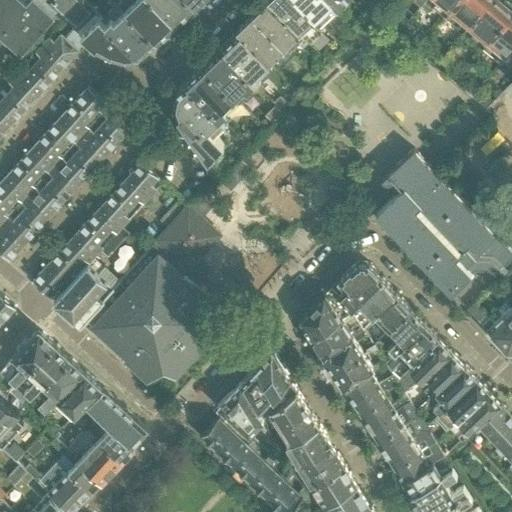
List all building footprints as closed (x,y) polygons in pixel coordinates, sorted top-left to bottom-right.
[(74,26),(88,38),(95,44),(96,44),(108,51),(125,57),(125,56),(137,55),(139,53),(140,53),(106,20),(89,3),(85,0),(0,0),(0,62),(3,59),(11,42),(22,51),(56,13),(53,11),(55,8),(68,19),(75,25),(74,26)] [(112,13),(106,20),(140,53),(143,50),(156,39),(158,37),(120,0),(109,11),(112,13)] [(155,0),(120,0),(158,37),(176,21),(155,0)] [(155,0),(176,21),(196,2),(194,0),(155,0)] [(265,2),(253,13),(290,51),(298,43),(303,47),(309,41),(305,37),(268,0),(266,0),(264,2),(265,2)] [(268,0),(305,37),(314,29),(318,33),(326,26),(322,21),(300,0),(268,0)] [(300,0),(322,21),(339,4),(335,0),(300,0)] [(433,4),(446,15),(458,0),(425,0),(424,1),(431,7),(433,4)] [(463,20),(469,25),(489,0),(458,0),(446,15),(458,26),(463,20)] [(464,31),(483,46),(511,11),(511,8),(511,6),(504,0),(502,1),(501,0),(489,0),(469,25),(464,31)] [(501,61),(504,58),(511,48),(511,11),(483,46),(496,57),(501,61)] [(238,28),(275,66),(284,57),(287,61),(293,54),(290,51),(253,13),(253,14),(253,13),(250,16),(250,17),(238,28)] [(382,21),(373,14),(359,26),(364,30),(369,35),(368,36),(369,37),(382,21)] [(51,36),(43,44),(65,63),(79,48),(78,48),(88,38),(74,26),(65,35),(62,32),(55,40),(51,36)] [(222,44),(220,46),(257,85),(276,66),(275,66),(238,28),(226,40),(222,44)] [(42,55),(35,63),(52,78),(65,63),(43,44),(37,51),(42,55)] [(202,63),(240,101),(257,85),(220,46),(218,47),(214,50),(215,51),(202,63)] [(322,57),(319,60),(324,66),(328,63),(322,57)] [(24,66),(16,73),(38,93),(52,78),(35,63),(28,70),(24,66)] [(186,81),(186,82),(225,122),(232,116),(229,112),(240,101),(202,63),(190,74),(192,75),(186,81)] [(302,77),(306,82),(313,76),(309,71),(302,77)] [(15,85),(7,93),(24,108),(38,93),(16,73),(10,80),(15,85)] [(476,92),(478,89),(481,85),(471,77),(466,83),(463,87),(473,96),(476,92)] [(225,122),(186,82),(182,84),(177,88),(175,92),(174,100),(174,105),(178,115),(177,115),(208,158),(209,158),(219,173),(227,166),(222,161),(218,160),(213,154),(224,143),(214,133),(225,122)] [(89,84),(74,100),(92,116),(99,108),(103,112),(110,104),(105,100),(106,100),(89,84)] [(478,89),(476,92),(473,96),(486,107),(492,101),(478,89)] [(274,103),(280,109),(285,105),(294,96),(287,90),(274,103)] [(0,98),(0,111),(11,122),(24,108),(7,93),(1,99),(0,98)] [(263,103),(275,115),(280,109),(274,103),(269,97),(263,103)] [(74,100),(61,115),(82,135),(90,126),(86,122),(92,116),(74,100)] [(115,109),(110,104),(103,112),(108,116),(101,124),(118,139),(132,124),(115,108),(115,109)] [(0,134),(11,122),(0,111),(0,134)] [(61,115),(48,130),(65,145),(72,137),(76,142),(82,135),(61,115)] [(90,126),(82,135),(104,154),(118,139),(101,124),(95,131),(90,126)] [(240,137),(247,144),(255,136),(248,129),(240,137)] [(48,130),(34,144),(56,164),(63,156),(58,152),(65,145),(48,130)] [(74,154),(91,169),(104,154),(82,135),(76,142),(81,146),(74,154)] [(34,144),(21,159),(38,175),(45,167),(49,171),(56,164),(34,144)] [(396,193),(376,212),(451,291),(474,270),(483,270),(491,278),(511,257),(511,250),(414,147),(382,178),(383,179),(385,180),(386,181),(387,181),(387,183),(396,193)] [(63,156),(56,164),(77,184),(91,169),(74,154),(68,161),(63,156)] [(220,180),(231,190),(252,167),(241,158),(220,180)] [(21,159),(7,174),(29,193),(36,186),(32,181),(38,175),(21,159)] [(142,160),(128,175),(149,195),(163,180),(142,160)] [(47,183),(64,198),(77,184),(56,164),(49,171),(54,175),(47,183)] [(7,174),(0,181),(0,194),(11,204),(18,197),(22,201),(29,193),(7,174)] [(114,190),(131,206),(138,198),(143,202),(149,195),(128,175),(114,190)] [(36,186),(29,193),(51,213),(64,198),(47,183),(41,190),(36,186)] [(100,206),(122,225),(130,217),(125,213),(131,206),(114,190),(100,206)] [(27,205),(20,213),(37,228),(51,213),(29,193),(22,201),(27,205)] [(0,194),(0,219),(3,223),(10,215),(5,211),(11,204),(0,194)] [(210,206),(199,196),(190,203),(189,204),(188,204),(114,286),(103,297),(110,304),(95,321),(93,322),(119,346),(122,343),(128,348),(129,350),(125,356),(147,376),(163,364),(177,372),(192,353),(195,350),(215,330),(205,317),(216,301),(196,282),(207,265),(198,257),(220,233),(201,216),(210,206)] [(109,240),(117,247),(130,232),(122,225),(100,206),(87,220),(105,235),(111,228),(116,233),(109,240)] [(125,226),(131,232),(145,216),(139,211),(125,226)] [(10,215),(3,223),(24,242),(37,228),(20,213),(14,219),(10,215)] [(74,235),(96,255),(100,250),(104,254),(106,252),(110,255),(117,247),(109,240),(104,246),(99,242),(105,235),(87,220),(74,235)] [(3,223),(0,225),(0,234),(0,249),(9,258),(24,242),(3,223)] [(85,258),(89,262),(96,255),(74,235),(60,249),(78,265),(85,258)] [(60,249),(47,264),(68,284),(75,276),(71,272),(78,265),(60,249)] [(356,262),(342,275),(363,295),(382,276),(369,262),(356,261),(356,262)] [(88,315),(95,321),(110,304),(103,297),(114,286),(89,262),(75,276),(68,284),(62,291),(54,299),(74,317),(80,322),(81,323),(88,315)] [(57,287),(62,291),(68,284),(47,264),(33,279),(49,295),(57,287)] [(342,275),(335,282),(351,306),(363,295),(342,275)] [(351,306),(354,310),(356,314),(359,320),(363,327),(377,313),(398,293),(382,276),(363,295),(351,306)] [(300,317),(312,336),(354,310),(351,306),(335,282),(331,285),(300,317)] [(0,292),(0,310),(6,316),(15,306),(0,292)] [(389,328),(391,326),(411,307),(398,293),(377,313),(382,318),(380,319),(389,328)] [(511,295),(498,309),(502,313),(511,323),(511,295)] [(511,323),(502,313),(494,321),(476,301),(469,307),(483,323),(482,324),(506,349),(506,350),(511,350),(511,323)] [(389,346),(395,353),(426,323),(411,307),(391,326),(399,335),(389,346)] [(312,336),(324,355),(365,329),(363,327),(359,320),(356,314),(354,310),(312,336)] [(405,355),(413,364),(441,338),(426,323),(395,353),(386,362),(391,370),(405,355)] [(10,390),(17,383),(29,371),(54,342),(39,328),(0,370),(0,391),(5,396),(10,390)] [(324,355),(333,370),(364,351),(357,339),(367,332),(365,329),(324,355)] [(398,381),(403,389),(404,391),(409,385),(422,379),(423,379),(428,375),(453,351),(441,338),(413,364),(397,380),(398,381)] [(25,404),(43,384),(70,357),(54,342),(29,371),(37,378),(25,390),(17,383),(10,390),(25,404)] [(333,370),(343,386),(370,369),(374,367),(367,357),(379,350),(375,344),(364,351),(333,370)] [(257,364),(280,401),(299,390),(275,352),(272,347),(257,364)] [(453,351),(428,375),(434,382),(424,390),(430,396),(435,391),(465,363),(453,351)] [(52,391),(39,404),(45,411),(57,399),(85,371),(70,357),(43,384),(52,391)] [(269,399),(273,405),(280,401),(257,364),(256,363),(251,369),(251,370),(242,379),(241,380),(241,381),(258,410),(269,399)] [(465,363),(435,391),(442,398),(433,406),(439,412),(477,376),(465,363)] [(343,386),(352,400),(379,382),(370,369),(343,386)] [(74,415),(88,402),(104,387),(85,371),(57,399),(74,415)] [(352,400),(361,414),(388,396),(383,388),(386,386),(387,388),(398,381),(397,380),(393,373),(389,376),(379,382),(352,400)] [(477,376),(439,412),(433,417),(440,423),(452,412),(459,419),(490,389),(477,376)] [(264,419),(258,410),(241,381),(231,391),(231,390),(229,392),(230,392),(219,403),(218,404),(219,405),(225,410),(243,427),(252,436),(255,433),(252,431),(264,419)] [(88,402),(94,408),(99,413),(111,425),(132,444),(147,427),(104,387),(88,402)] [(361,414),(369,427),(410,401),(404,391),(403,389),(400,392),(403,397),(392,404),(388,396),(361,414)] [(490,389),(459,419),(451,426),(456,433),(462,440),(475,428),(502,403),(502,402),(490,389)] [(270,407),(280,423),(308,406),(299,390),(280,401),(273,405),(270,407)] [(5,396),(0,391),(0,448),(2,447),(1,446),(23,423),(15,416),(20,410),(5,396)] [(369,427),(377,440),(419,414),(416,409),(411,402),(410,401),(369,427)] [(511,413),(502,403),(475,428),(478,431),(482,428),(491,438),(511,417),(511,413)] [(280,423),(291,440),(319,423),(308,406),(280,423)] [(220,452),(237,433),(243,427),(225,410),(219,416),(219,415),(201,434),(220,452)] [(99,413),(87,426),(111,448),(123,459),(135,446),(132,444),(111,425),(99,413)] [(377,440),(386,454),(427,428),(419,414),(377,440)] [(495,449),(498,453),(511,438),(511,417),(491,438),(498,446),(495,449)] [(51,425),(57,431),(63,425),(57,419),(51,425)] [(287,443),(300,464),(332,443),(319,423),(291,440),(287,443)] [(111,448),(87,426),(67,447),(103,480),(111,471),(123,459),(111,448)] [(386,454),(393,466),(421,449),(417,443),(424,439),(427,445),(435,440),(430,431),(427,428),(386,454)] [(248,443),(237,433),(220,452),(235,466),(253,448),(259,441),(255,438),(254,438),(253,437),(248,443)] [(49,469),(82,501),(103,480),(67,447),(56,436),(51,441),(64,453),(49,469)] [(511,438),(498,453),(501,456),(505,453),(511,460),(511,458),(511,438)] [(32,444),(38,450),(43,445),(38,439),(32,444)] [(421,449),(393,466),(403,481),(434,461),(444,454),(439,446),(435,440),(427,445),(432,452),(425,456),(421,449)] [(300,464),(313,485),(345,464),(332,443),(300,464)] [(265,460),(253,448),(235,466),(252,483),(269,464),(275,457),(271,453),(265,460)] [(442,474),(438,467),(434,461),(403,481),(411,494),(439,477),(442,474)] [(33,476),(49,490),(72,511),(82,501),(49,469),(43,476),(29,463),(25,468),(27,471),(33,476)] [(20,464),(8,477),(15,484),(21,478),(27,471),(25,468),(20,464)] [(282,476),(269,464),(252,483),(269,499),(286,479),(292,473),(288,469),(282,476)] [(315,489),(325,505),(358,485),(345,464),(313,485),(306,489),(309,492),(315,489)] [(411,494),(422,511),(434,511),(468,492),(463,485),(451,492),(446,482),(457,475),(453,468),(442,474),(439,477),(411,494)] [(27,471),(21,478),(27,483),(33,476),(27,471)] [(72,511),(49,490),(43,497),(27,483),(21,478),(15,484),(14,485),(21,493),(22,492),(25,496),(43,511),(72,511)] [(286,479),(269,499),(283,511),(287,511),(302,496),(306,500),(310,495),(304,485),(299,491),(286,479)] [(325,505),(329,511),(357,511),(370,504),(358,485),(325,505)] [(434,511),(465,511),(461,505),(473,499),(468,492),(434,511)] [(15,511),(43,511),(25,496),(12,509),(15,511)]
